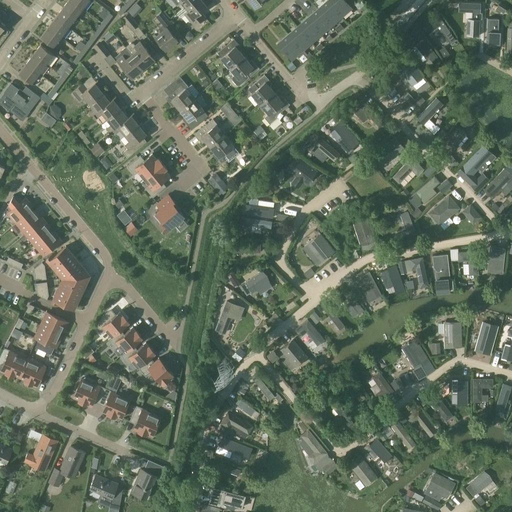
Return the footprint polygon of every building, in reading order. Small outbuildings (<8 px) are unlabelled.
[(72,0),(68,0),(63,8),(75,17),(83,8),(72,0)] [(207,6),(201,0),(191,0),(185,6),(188,10),(184,14),(194,26),(205,16),(201,11),(207,6)] [(345,0),(328,0),(328,1),(341,16),(352,8),(345,0)] [(328,1),(318,9),(331,25),(341,16),(328,1)] [(459,2),(459,11),(472,12),(472,19),(467,18),(466,34),(479,35),(480,19),(480,12),(480,4),(459,2)] [(117,12),(120,15),(129,6),(125,3),(117,12)] [(498,5),(496,8),(504,13),(506,10),(498,5)] [(63,8),(55,17),(68,27),(75,17),(63,8)] [(318,9),(308,18),(321,34),(331,25),(318,9)] [(165,26),(170,22),(161,11),(155,16),(162,24),(158,28),(161,32),(155,36),(166,49),(177,40),(165,26)] [(108,13),(101,22),(105,25),(112,15),(108,13)] [(123,18),(133,30),(138,25),(128,13),(123,18)] [(55,17),(48,27),(61,36),(68,27),(55,17)] [(308,18),(298,26),(311,42),(321,34),(308,18)] [(440,18),(425,28),(433,40),(442,33),(444,34),(450,43),(455,40),(440,18)] [(497,40),(498,19),(487,19),(486,39),(497,40)] [(105,25),(101,22),(94,32),(98,34),(105,25)] [(298,26),(288,35),(294,43),(301,51),(311,42),(298,26)] [(53,46),(61,36),(48,27),(41,36),(53,46)] [(103,37),(106,41),(114,34),(110,30),(103,37)] [(94,32),(87,41),(91,44),(98,34),(94,32)] [(291,60),(301,51),(294,43),(288,35),(278,44),(291,60)] [(423,37),(414,44),(421,54),(425,51),(429,56),(429,58),(432,62),(434,62),(435,63),(440,59),(423,37)] [(234,38),(220,50),(224,55),(221,57),(230,67),(237,62),(244,56),(236,48),(240,45),(234,38)] [(91,44),(87,41),(80,51),(83,54),(91,44)] [(94,45),(104,58),(110,53),(100,41),(94,45)] [(131,43),(125,47),(143,68),(154,59),(140,41),(135,45),(133,43),(131,43)] [(34,54),(46,63),(54,54),(41,44),(34,54)] [(132,77),(143,68),(125,47),(121,51),(120,53),(115,57),(132,77)] [(444,47),(439,50),(445,58),(450,55),(444,47)] [(76,64),(83,54),(80,51),(72,61),(76,64)] [(34,54),(26,63),(39,73),(46,63),(34,54)] [(259,68),(254,61),(250,64),(244,56),(237,62),(230,67),(235,73),(232,76),(232,78),(232,80),(236,84),(237,85),(239,85),(259,68)] [(408,59),(398,67),(412,85),(422,76),(408,59)] [(296,66),(291,62),(287,66),(291,70),(296,66)] [(31,82),(39,73),(26,63),(19,73),(31,82)] [(59,73),(62,75),(65,78),(72,69),(69,66),(64,72),(61,69),(59,73)] [(89,73),(85,68),(79,73),(82,77),(89,73)] [(252,93),(261,103),(274,92),(267,84),(270,81),(264,74),(248,88),(252,93)] [(62,75),(55,85),(58,88),(65,78),(62,75)] [(89,103),(101,92),(94,83),(97,81),(87,88),(83,83),(72,92),(79,101),(84,97),(89,103)] [(29,111),(29,110),(40,97),(26,86),(22,92),(11,83),(4,92),(5,92),(0,98),(0,101),(10,108),(11,106),(17,111),(15,114),(16,115),(16,114),(23,119),(29,111)] [(174,101),(180,109),(194,98),(182,83),(165,97),(170,104),(174,101)] [(47,95),(51,97),(58,88),(55,85),(47,95)] [(88,112),(92,116),(95,114),(94,114),(109,102),(101,92),(89,103),(93,108),(88,112)] [(274,92),(261,103),(268,112),(264,116),(270,124),(277,118),(276,116),(290,104),(284,97),(281,100),(274,92)] [(408,93),(404,96),(416,108),(424,99),(419,95),(415,99),(408,93)] [(94,114),(95,114),(97,117),(103,113),(107,119),(120,108),(113,99),(116,97),(115,96),(109,102),(94,114)] [(204,111),(194,98),(180,109),(187,118),(184,121),(191,129),(205,118),(202,113),(204,111)] [(438,108),(442,104),(438,101),(439,100),(436,98),(423,112),(423,111),(416,118),(434,134),(440,127),(436,124),(436,125),(429,118),(436,111),(437,112),(439,109),(438,108)] [(364,102),(360,106),(363,109),(362,110),(379,126),(384,121),(368,104),(367,105),(364,102)] [(221,108),(225,113),(231,108),(227,103),(221,108)] [(111,124),(106,128),(110,133),(113,130),(112,130),(127,117),(120,108),(107,119),(111,124)] [(112,130),(113,130),(116,134),(121,129),(125,135),(138,124),(131,115),(134,113),(134,112),(132,113),(127,117),(112,130)] [(296,125),(303,119),(299,115),(293,120),(296,125)] [(195,133),(200,140),(204,138),(210,146),(224,134),(211,120),(195,133)] [(338,141),(349,153),(354,149),(353,147),(359,141),(360,142),(341,120),(341,121),(335,127),(343,137),(338,141)] [(64,124),(68,129),(72,126),(68,121),(64,124)] [(123,152),(127,157),(138,148),(134,143),(149,131),(146,133),(138,124),(125,135),(129,140),(124,144),(127,148),(123,152)] [(253,131),(258,136),(264,130),(260,126),(253,131)] [(457,126),(439,146),(449,154),(466,134),(457,126)] [(446,133),(442,129),(436,136),(440,140),(446,133)] [(224,134),(210,146),(217,154),(214,157),(220,164),(226,159),(228,162),(239,153),(224,134)] [(313,153),(318,147),(333,160),(339,153),(317,135),(306,147),(313,153)] [(395,137),(376,152),(385,163),(404,148),(395,137)] [(96,144),(90,149),(96,156),(102,152),(96,144)] [(483,145),(459,170),(468,179),(487,158),(491,161),(495,156),(483,145)] [(162,163),(158,157),(156,159),(152,153),(142,162),(137,157),(127,166),(134,175),(138,172),(143,178),(162,163)] [(348,158),(351,162),(357,158),(354,153),(348,158)] [(296,155),(286,168),(296,176),(291,182),(299,187),(303,181),(307,184),(317,171),(296,155)] [(411,157),(393,176),(399,182),(412,169),(417,175),(423,168),(411,157)] [(453,158),(448,163),(454,168),(459,163),(453,158)] [(165,169),(167,168),(162,163),(143,178),(149,185),(145,188),(152,197),(163,188),(159,183),(169,175),(165,169)] [(431,165),(424,172),(428,176),(435,169),(431,165)] [(511,175),(505,168),(484,189),(493,198),(511,178),(511,175)] [(114,183),(117,180),(112,174),(109,176),(114,183)] [(216,174),(209,180),(220,193),(227,187),(216,174)] [(434,175),(415,191),(420,197),(440,182),(434,175)] [(271,179),(262,185),(269,194),(277,188),(271,179)] [(406,188),(400,192),(404,196),(409,192),(406,188)] [(7,212),(16,223),(32,209),(29,205),(31,204),(25,197),(23,199),(13,194),(7,207),(10,210),(7,212)] [(184,216),(179,209),(180,208),(168,194),(156,204),(160,209),(153,215),(160,223),(160,224),(166,231),(184,216)] [(449,195),(428,212),(439,225),(459,208),(449,195)] [(244,212),(244,213),(272,217),(274,201),(258,199),(257,205),(246,204),(245,213),(244,212)] [(506,199),(502,203),(505,207),(510,202),(506,199)] [(470,203),(462,211),(474,224),(482,216),(470,203)] [(417,207),(411,213),(416,218),(422,212),(417,207)] [(43,218),(38,212),(36,214),(32,209),(16,223),(25,234),(43,218)] [(124,211),(118,217),(124,225),(131,220),(124,211)] [(407,211),(401,214),(407,230),(398,233),(400,239),(415,234),(407,211)] [(271,221),(246,217),(246,224),(251,225),(250,231),(260,232),(260,226),(270,227),(271,221)] [(50,231),(47,227),(49,225),(43,218),(25,234),(34,244),(50,231)] [(353,222),(363,251),(376,247),(367,218),(353,222)] [(124,228),(129,234),(136,228),(131,222),(124,228)] [(50,231),(34,244),(43,255),(61,240),(55,233),(54,235),(50,231)] [(320,233),(307,244),(321,261),(334,251),(320,233)] [(342,238),(336,242),(341,251),(347,247),(342,238)] [(235,251),(260,251),(260,243),(235,243),(235,251)] [(75,256),(66,245),(56,254),(54,252),(46,258),(57,272),(75,256)] [(502,272),(504,248),(490,247),(487,270),(502,272)] [(477,251),(458,252),(458,261),(468,260),(469,274),(478,274),(477,251)] [(446,254),(430,255),(432,276),(437,276),(438,283),(446,283),(447,288),(452,288),(451,283),(449,264),(447,264),(446,254)] [(87,274),(87,271),(75,256),(57,272),(59,274),(59,278),(87,274)] [(422,257),(410,259),(412,268),(413,269),(417,270),(420,287),(428,285),(422,257)] [(395,264),(387,267),(392,283),(393,283),(396,292),(403,289),(404,291),(404,290),(395,264)] [(310,267),(303,273),(308,278),(314,273),(310,267)] [(246,282),(240,285),(247,295),(252,291),(253,292),(269,281),(262,270),(246,281),(246,282)] [(369,271),(352,280),(355,287),(367,281),(371,288),(363,292),(369,302),(382,295),(369,271)] [(233,272),(228,275),(223,279),(226,283),(231,280),(235,286),(240,283),(233,272)] [(59,278),(60,283),(59,285),(80,295),(88,278),(87,274),(59,278)] [(59,285),(51,301),(61,305),(62,303),(74,308),(80,295),(59,285)] [(365,314),(365,313),(348,290),(341,295),(340,294),(335,298),(344,310),(349,306),(357,318),(365,313),(365,314)] [(242,307),(227,301),(216,328),(225,332),(231,316),(232,317),(235,309),(240,311),(242,307)] [(326,302),(322,306),(340,329),(344,326),(326,302)] [(31,313),(34,306),(30,304),(26,311),(31,313)] [(46,311),(40,324),(60,333),(62,328),(64,329),(68,321),(46,311)] [(106,330),(111,336),(108,339),(118,331),(129,322),(123,314),(120,311),(109,320),(103,314),(97,327),(103,333),(106,330)] [(310,317),(309,317),(314,323),(315,323),(320,319),(314,312),(309,316),(310,317)] [(275,313),(270,318),(276,324),(281,318),(275,313)] [(20,327),(23,320),(19,317),(15,325),(20,327)] [(307,319),(296,328),(302,335),(306,331),(318,345),(324,339),(307,319)] [(461,321),(444,322),(445,347),(461,346),(461,321)] [(482,323),(474,350),(490,354),(497,327),(482,323)] [(60,333),(40,324),(34,337),(40,340),(54,347),(56,347),(60,339),(57,338),(60,333)] [(118,331),(108,339),(116,348),(119,345),(124,351),(121,354),(121,355),(131,346),(142,337),(136,329),(136,330),(133,326),(122,336),(118,331)] [(415,338),(401,346),(415,369),(424,364),(427,369),(432,366),(415,338)] [(293,339),(281,349),(295,366),(307,356),(293,339)] [(504,345),(500,359),(507,361),(507,359),(511,360),(511,339),(510,347),(504,345)] [(54,347),(40,340),(37,347),(51,353),(54,347)] [(131,346),(121,355),(129,364),(132,361),(138,367),(149,358),(155,352),(149,345),(146,342),(135,351),(131,346)] [(14,374),(19,377),(26,362),(12,356),(14,351),(4,347),(0,354),(0,363),(3,365),(1,369),(6,371),(5,372),(13,376),(14,374)] [(273,350),(266,355),(272,363),(279,357),(273,350)] [(149,358),(138,367),(146,376),(152,371),(162,384),(170,377),(173,374),(168,368),(162,360),(161,361),(159,357),(153,362),(149,358)] [(26,362),(19,377),(24,379),(24,381),(32,384),(33,383),(37,385),(46,365),(41,363),(39,368),(26,362)] [(49,366),(45,373),(51,376),(54,369),(49,366)] [(380,401),(393,391),(379,372),(373,377),(382,389),(375,394),(380,401)] [(256,373),(252,377),(254,380),(270,399),(274,396),(256,373)] [(112,374),(107,386),(116,390),(122,378),(112,374)] [(404,386),(399,378),(391,383),(396,391),(404,386)] [(451,379),(451,391),(458,391),(458,403),(467,403),(467,380),(458,381),(458,378),(451,379)] [(492,378),(473,378),(473,401),(482,401),(482,400),(488,400),(487,395),(481,395),(481,387),(492,387),(492,378)] [(93,401),(99,403),(106,388),(96,383),(94,388),(80,382),(73,396),(79,399),(78,401),(87,404),(87,403),(92,405),(93,401)] [(502,383),(496,408),(504,411),(506,401),(507,401),(511,385),(502,383)] [(240,387),(237,393),(243,396),(246,390),(240,387)] [(357,387),(352,390),(366,409),(368,411),(373,408),(357,387)] [(106,388),(99,403),(104,406),(103,409),(107,411),(107,413),(115,417),(116,415),(121,418),(128,403),(114,397),(116,392),(106,388)] [(435,392),(428,397),(445,421),(453,415),(435,392)] [(239,398),(236,403),(239,405),(238,405),(251,414),(255,409),(239,398)] [(338,403),(333,407),(350,428),(355,424),(338,403)] [(147,433),(152,435),(159,420),(145,414),(147,410),(136,405),(129,421),(135,423),(134,427),(138,429),(138,431),(146,434),(147,433)] [(430,435),(436,430),(419,408),(409,416),(414,422),(417,419),(430,435)] [(228,411),(221,423),(228,427),(231,423),(248,433),(253,426),(228,411)] [(398,421),(392,426),(409,448),(415,443),(398,421)] [(387,423),(381,428),(384,432),(387,436),(393,432),(387,423)] [(229,430),(221,426),(218,431),(227,435),(229,430)] [(308,430),(302,435),(315,451),(309,456),(319,468),(323,465),(318,458),(325,452),(308,430)] [(382,440),(387,436),(384,432),(379,436),(382,440)] [(42,434),(39,441),(33,455),(28,452),(24,461),(30,463),(29,464),(44,470),(58,440),(43,433),(42,434)] [(217,444),(214,451),(229,457),(232,450),(246,456),(249,448),(222,436),(219,445),(217,444)] [(372,457),(374,459),(378,454),(384,461),(391,455),(391,456),(392,455),(377,438),(376,439),(370,444),(369,443),(364,447),(368,452),(372,457)] [(0,459),(6,463),(12,449),(0,443),(0,459)] [(58,485),(64,473),(73,477),(84,452),(71,446),(60,471),(54,468),(49,481),(58,485)] [(369,460),(372,457),(368,452),(364,455),(369,460)] [(360,455),(348,464),(365,486),(377,476),(360,455)] [(218,462),(211,459),(209,464),(238,475),(240,469),(218,461),(218,462)] [(338,466),(332,459),(324,466),(329,473),(338,466)] [(141,469),(131,492),(146,498),(156,475),(160,477),(165,477),(165,467),(153,461),(149,472),(144,470),(141,469)] [(345,462),(337,469),(342,475),(350,469),(345,462)] [(15,470),(11,468),(6,478),(11,480),(15,470)] [(492,480),(484,471),(471,482),(471,483),(466,487),(473,496),(492,480)] [(435,472),(427,487),(447,497),(455,482),(435,472)] [(110,507),(118,509),(119,509),(122,491),(115,488),(117,483),(96,474),(91,488),(112,497),(110,503),(111,503),(110,507)] [(210,491),(210,505),(226,506),(226,500),(243,505),(246,493),(214,485),(214,492),(210,491)] [(433,499),(426,495),(423,501),(430,505),(433,499)] [(479,496),(475,499),(480,505),(484,502),(479,496)]
